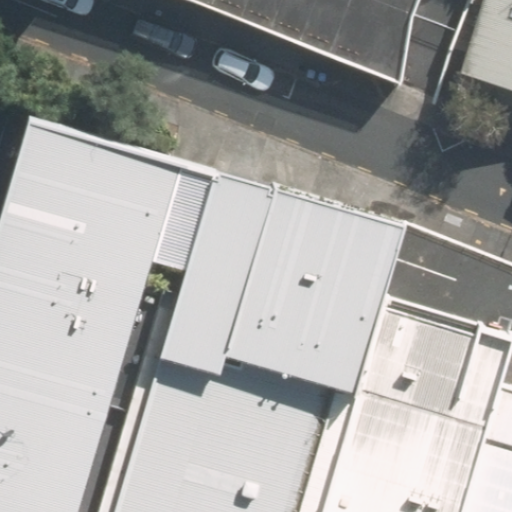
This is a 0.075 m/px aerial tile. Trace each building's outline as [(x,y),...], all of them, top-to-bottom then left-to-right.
[(211,0),(402,71),(409,2),(409,0),(211,0)] [(511,0),(463,0),(445,53),(511,75),(511,0)] [(119,511),(211,172),(30,113),(0,221),(0,511),(119,511)] [(398,290),(406,224),(276,183),(211,172),(119,511),(335,511),(375,373),(398,290)] [(375,373),(335,511),(511,511),(511,309),(495,305),(492,319),(398,290),(375,373)]
